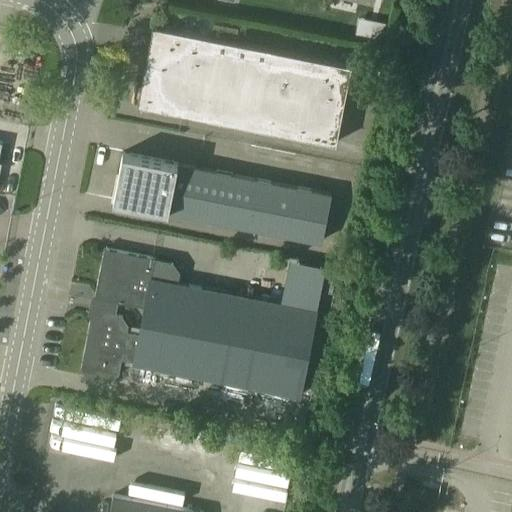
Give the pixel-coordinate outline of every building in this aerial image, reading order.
[(358,17),(356,30),(382,32),(384,19),(358,17)] [(155,25),(139,103),(335,142),(350,64),(155,25)] [(189,216),(199,167),(122,152),(113,200),(189,216)] [(266,231),(275,182),(199,167),(189,216),(266,231)] [(320,241),(330,193),(275,182),(266,231),(320,241)] [(81,366),(87,375),(110,379),(119,374),(122,359),(133,361),(132,363),(300,396),(317,308),(178,281),(180,271),(173,261),(104,247),(81,366)] [(109,511),(204,511),(113,493),(109,511)]
